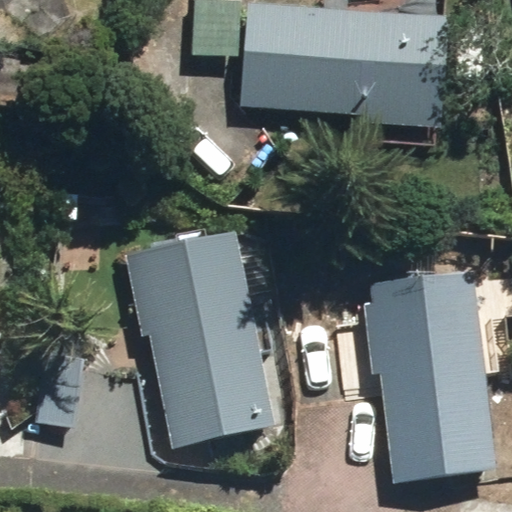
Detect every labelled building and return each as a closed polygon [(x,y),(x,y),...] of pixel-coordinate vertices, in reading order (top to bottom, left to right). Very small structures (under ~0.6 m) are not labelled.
[(464,12),(243,0),(195,0),(193,59),(251,62),(249,108),(376,115),(376,125),(456,129),(459,78),(490,80),(493,30),(463,28),(464,12)] [(0,336),(15,336),(4,153),(0,153),(0,336)] [(292,427),(247,234),(140,258),(185,452),(292,427)] [(503,477),(487,267),(385,274),(401,485),(503,477)] [(511,511),(511,496),(460,491),(458,511),(511,511)] [(445,511),(447,502),(392,495),(389,511),(445,511)]
